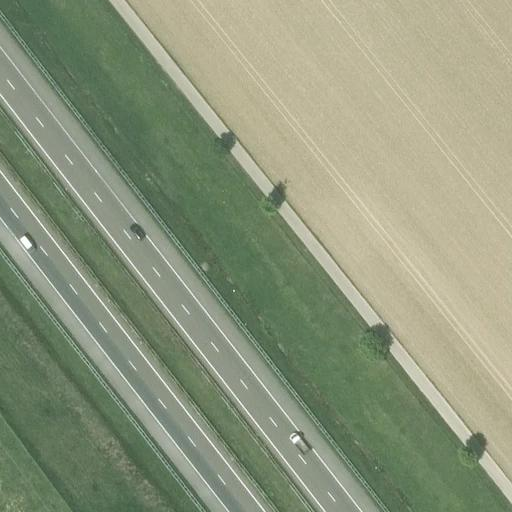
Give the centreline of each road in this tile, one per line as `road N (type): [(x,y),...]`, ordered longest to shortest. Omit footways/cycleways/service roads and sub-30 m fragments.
road 1 (motorway): [(338,511),(0,63)]
road 2 (motorway): [(0,192),(243,511)]
